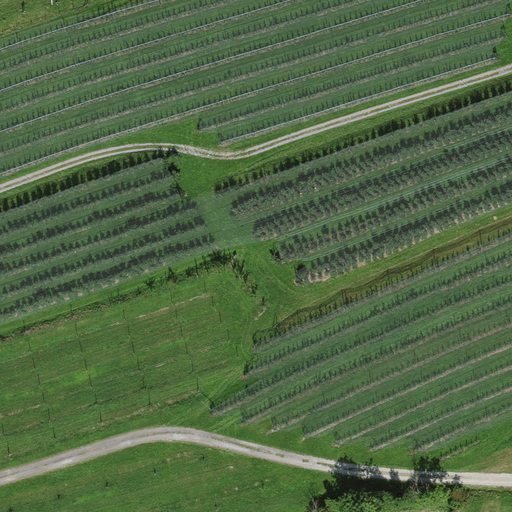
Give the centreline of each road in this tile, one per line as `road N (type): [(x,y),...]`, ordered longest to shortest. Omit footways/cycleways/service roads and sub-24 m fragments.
road 1 (track): [(511,72),(232,158),(160,147),(105,155),(0,191)]
road 2 (track): [(511,486),(378,477),(180,433),(0,480)]
